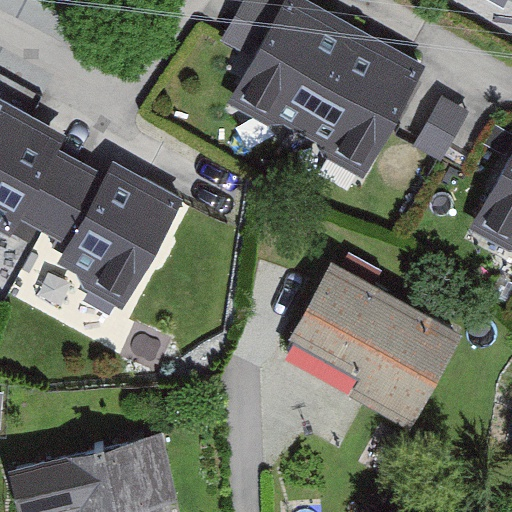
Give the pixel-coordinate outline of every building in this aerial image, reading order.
[(426,59),(318,0),(282,0),(222,110),(358,184),(426,59)] [(74,118),(0,77),(0,234),(7,239),(74,118)] [(418,137),(450,148),(467,96),(436,86),(418,137)] [(511,147),(468,228),(511,251),(511,147)] [(187,191),(113,150),(46,271),(120,312),(187,191)] [(464,327),(330,259),(291,337),(357,371),(348,389),(415,423),(464,327)] [(178,503),(163,433),(9,465),(18,511),(163,511),(163,506),(178,503)]
